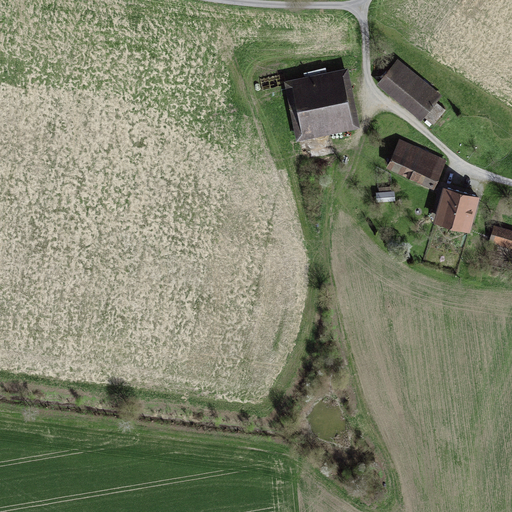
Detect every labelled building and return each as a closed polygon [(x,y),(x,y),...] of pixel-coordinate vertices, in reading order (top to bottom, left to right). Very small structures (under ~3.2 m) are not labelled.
[(397,60),(380,81),(423,116),(439,95),(397,60)] [(340,73),(288,85),(301,138),(353,126),(340,73)] [(447,161),(400,139),(386,168),(433,190),(447,161)] [(479,196),(443,186),(434,220),(470,230),(479,196)] [(395,197),(395,188),(378,188),(377,196),(395,197)] [(511,234),(492,229),(488,243),(511,250),(511,234)]
